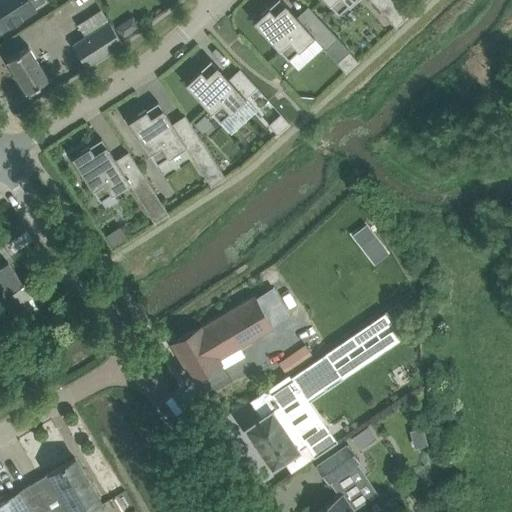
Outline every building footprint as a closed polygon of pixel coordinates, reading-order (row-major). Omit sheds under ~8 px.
[(30,0),(0,0),(0,30),(35,8),(30,0)] [(288,59),(313,37),(325,50),(337,39),(308,7),(297,16),(282,0),(275,0),(253,20),(288,59)] [(326,0),(338,13),(353,0),(326,0)] [(396,26),(408,15),(398,4),(386,16),(396,26)] [(86,38),(75,45),(74,44),(66,49),(70,56),(78,51),(88,66),(124,44),(102,9),(77,24),(86,38)] [(122,38),(133,31),(128,23),(123,22),(115,28),(122,38)] [(7,58),(27,90),(48,78),(30,45),(7,58)] [(346,72),(358,60),(349,50),(336,62),(346,72)] [(258,87),(240,68),(229,78),(211,59),(185,83),(220,121),(258,87)] [(208,150),(185,114),(172,123),(158,101),(147,108),(129,120),(157,164),(185,145),(194,159),(208,150)] [(268,124),(277,134),(290,122),(281,112),(268,124)] [(204,114),(194,123),(202,132),(212,123),(204,114)] [(152,188),(128,151),(116,159),(102,138),(72,156),(100,200),(129,182),(138,197),(152,188)] [(225,177),(218,165),(204,174),(211,186),(225,177)] [(147,211),(154,222),(169,213),(161,202),(147,211)] [(0,300),(24,284),(8,262),(0,267),(0,300)] [(397,297),(412,288),(399,268),(385,277),(397,297)] [(271,285),(189,332),(172,342),(193,379),(223,362),(220,358),(261,334),(265,341),(277,335),(272,328),(290,317),(271,285)] [(385,311),(396,327),(409,318),(398,302),(385,311)] [(279,363),(287,375),(293,371),(314,357),(306,345),(279,363)] [(272,409),(261,416),(245,427),(272,468),(299,449),(290,435),(297,430),(288,418),(281,423),(272,409)] [(360,448),(376,437),(368,426),(352,437),(360,448)] [(329,428),(306,444),(314,456),(337,440),(329,428)] [(360,460),(348,443),(316,465),(337,495),(311,511),(354,511),(352,509),(365,500),(345,470),(360,460)] [(30,484),(42,506),(45,511),(87,511),(102,504),(75,457),(50,471),(51,472),(30,484)] [(0,511),(45,511),(42,506),(30,484),(0,501),(0,511)] [(106,501),(112,511),(125,511),(136,507),(127,491),(106,501)]
